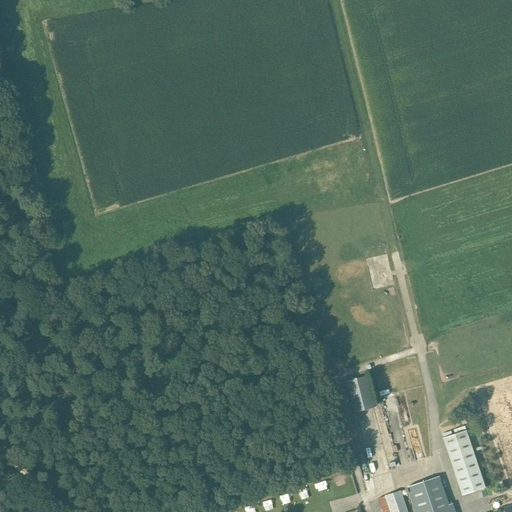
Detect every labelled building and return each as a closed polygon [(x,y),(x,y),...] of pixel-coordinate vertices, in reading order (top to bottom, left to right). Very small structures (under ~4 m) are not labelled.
[(382,285),(390,283),(387,269),(379,271),(382,285)] [(355,412),(373,407),(365,376),(347,381),(355,412)] [(466,431),(443,438),(462,496),(485,488),(466,431)] [(350,474),(340,476),(342,487),(352,485),(350,474)] [(329,493),(327,478),(316,479),(318,495),(329,493)] [(449,511),(438,478),(408,489),(415,511),(449,511)] [(407,511),(400,491),(378,499),(382,511),(407,511)] [(288,494),(281,496),(283,504),(290,502),(288,494)]
